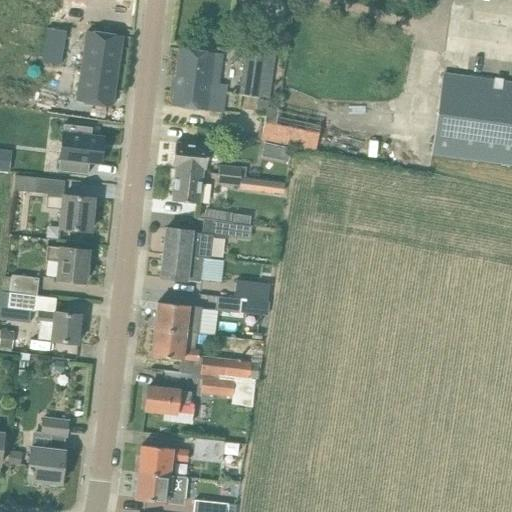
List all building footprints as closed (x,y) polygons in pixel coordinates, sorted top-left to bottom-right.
[(41,62),(57,65),(64,32),(48,29),(41,62)] [(112,106),(122,36),(87,32),(77,103),(112,106)] [(215,53),(179,48),(172,106),(223,112),(226,90),(211,88),(215,53)] [(256,113),(266,114),(269,101),(276,56),(244,51),(239,97),(258,98),(256,113)] [(511,162),(511,81),(443,72),(432,151),(511,162)] [(269,101),(266,114),(260,140),(315,152),(322,119),(313,117),(308,116),(309,111),(279,105),(278,109),(268,107),(269,101)] [(99,129),(100,123),(68,119),(66,140),(66,142),(98,146),(99,138),(109,139),(110,130),(99,129)] [(176,166),(175,172),(202,175),(203,166),(206,166),(208,147),(176,143),(173,166),(176,166)] [(0,150),(0,168),(9,170),(11,152),(0,150)] [(218,174),(241,177),(242,167),(219,165),(218,174)] [(198,203),(202,175),(175,172),(172,201),(198,203)] [(241,177),(218,174),(217,184),(239,186),(241,177)] [(38,179),(15,176),(13,190),(36,192),(38,179)] [(242,177),(241,189),(275,193),(276,182),(242,177)] [(90,231),(93,199),(64,195),(64,197),(49,196),(48,207),(63,209),(61,227),(90,231)] [(234,214),(224,212),(223,221),(232,222),(234,214)] [(251,216),(234,214),(232,222),(250,224),(251,216)] [(197,257),(204,258),(210,259),(213,236),(229,238),(232,223),(203,218),(201,233),(174,229),(174,228),(167,228),(166,228),(163,253),(197,257)] [(84,283),(88,251),(49,247),(47,260),(60,262),(57,280),(84,283)] [(200,282),(204,258),(197,257),(163,253),(163,254),(162,254),(161,260),(162,260),(160,278),(186,281),(186,280),(200,282)] [(37,294),(39,279),(11,274),(11,278),(2,276),(1,289),(37,294)] [(268,302),(270,284),(236,279),(234,298),(268,302)] [(34,311),(37,296),(0,291),(0,294),(0,318),(10,320),(11,309),(34,311)] [(239,314),(240,300),(216,297),(215,311),(239,314)] [(264,313),(266,302),(248,300),(246,311),(264,313)] [(157,302),(154,330),(185,333),(185,332),(198,334),(201,308),(157,302)] [(77,344),(81,315),(54,311),(54,314),(38,312),(37,323),(53,325),(51,341),(77,344)] [(0,343),(11,345),(13,331),(0,329),(0,343)] [(183,348),(185,333),(154,330),(151,356),(198,361),(199,350),(183,348)] [(30,361),(31,353),(21,352),(20,359),(30,361)] [(200,375),(245,379),(256,381),(256,380),(258,380),(263,354),(251,352),(249,363),(202,357),(200,375)] [(232,396),(234,380),(202,377),(200,393),(232,396)] [(152,387),(148,387),(145,411),(164,413),(163,419),(175,421),(176,419),(189,420),(192,392),(179,390),(159,388),(159,387),(153,386),(152,387)] [(68,421),(41,418),(38,444),(31,443),(27,480),(61,484),(65,451),(64,450),(65,437),(66,437),(68,421)] [(230,442),(194,438),(193,452),(229,456),(230,442)] [(141,446),(138,473),(169,475),(170,462),(187,462),(188,450),(141,446)] [(20,465),(21,452),(10,451),(8,463),(20,465)] [(187,477),(169,475),(138,473),(135,499),(184,505),(187,477)] [(235,511),(237,505),(195,501),(193,511),(235,511)]
